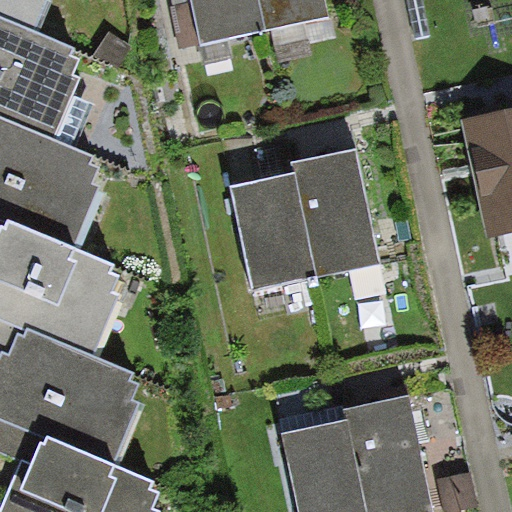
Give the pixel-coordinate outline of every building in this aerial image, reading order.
[(0,0),(0,22),(35,38),(51,0),(0,0)] [(184,0),(170,3),(179,45),(200,41),(201,48),(265,34),(257,0),(184,0)] [(257,0),(265,34),(329,20),(325,0),(257,0)] [(0,125),(55,150),(82,87),(75,84),(83,67),(73,63),(76,56),(35,38),(0,22),(0,125)] [(490,244),(511,239),(511,120),(466,131),(490,244)] [(0,237),(7,240),(11,230),(75,257),(99,195),(89,191),(96,177),(89,174),(92,167),(55,150),(0,125),(0,237)] [(295,178),(314,279),(380,266),(357,153),(292,167),(295,178)] [(232,190),(252,292),(314,279),(295,178),(232,190)] [(0,359),(2,360),(10,363),(19,341),(25,344),(28,336),(93,363),(118,303),(111,300),(118,284),(112,282),(116,273),(75,257),(11,230),(7,240),(0,237),(0,359)] [(2,360),(0,365),(0,454),(23,466),(35,470),(41,455),(45,456),(49,446),(114,474),(141,410),(126,403),(135,381),(93,363),(28,336),(25,344),(19,341),(10,363),(2,360)] [(348,430),(367,511),(430,511),(408,410),(347,423),(348,430)] [(283,445),(298,511),(367,511),(348,430),(283,445)] [(23,466),(3,511),(155,511),(160,502),(152,498),(155,492),(114,474),(49,446),(45,456),(41,455),(35,470),(23,466)]
